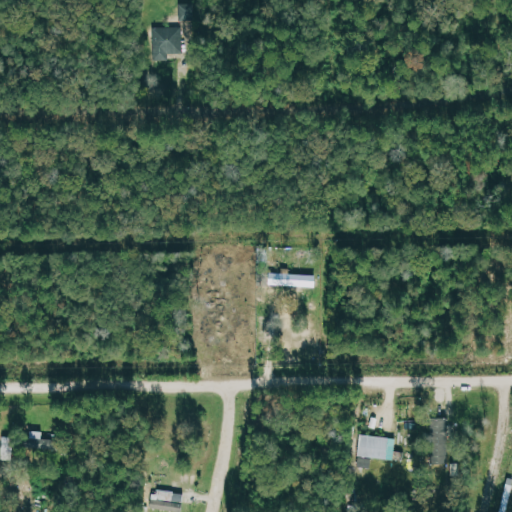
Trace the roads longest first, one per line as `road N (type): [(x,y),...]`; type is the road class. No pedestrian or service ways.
road 1 (residential): [(511,90),(338,108),(0,114)]
road 2 (residential): [(0,388),(511,378)]
road 3 (residential): [(231,385),(209,511)]
road 4 (residential): [(511,394),(484,511)]
